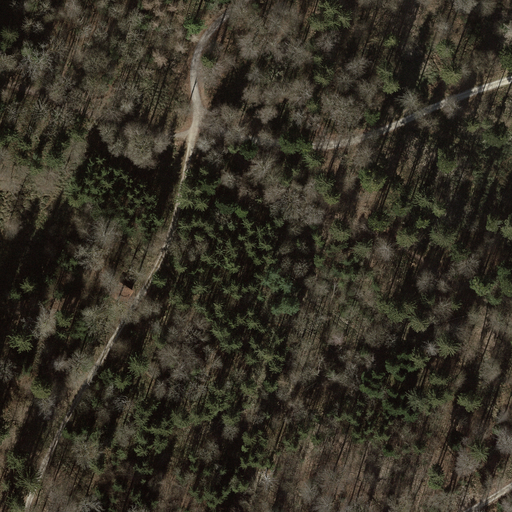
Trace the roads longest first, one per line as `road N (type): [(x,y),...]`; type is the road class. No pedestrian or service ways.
road 1 (track): [(195,129),(154,273),(70,412),(26,511)]
road 2 (track): [(511,79),(339,144),(233,135),(196,120)]
road 3 (track): [(195,129),(139,133),(0,80)]
road 4 (track): [(196,120),(198,51),(243,0)]
